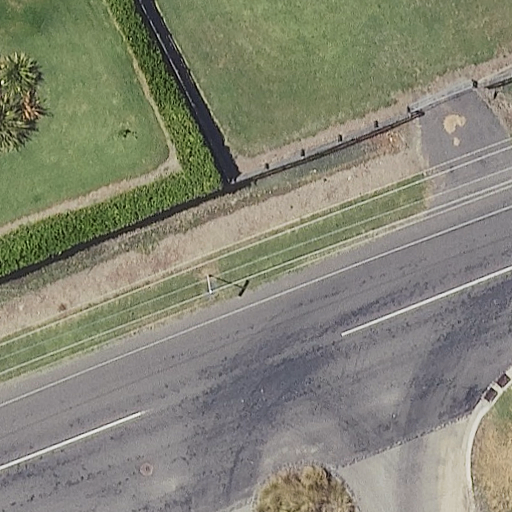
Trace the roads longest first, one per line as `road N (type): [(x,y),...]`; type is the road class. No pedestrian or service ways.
road 1 (unclassified): [(398,313),(136,416)]
road 2 (residential): [(398,313),(426,511)]
road 3 (unclassified): [(136,416),(0,470)]
road 4 (unclassified): [(511,269),(398,313)]
